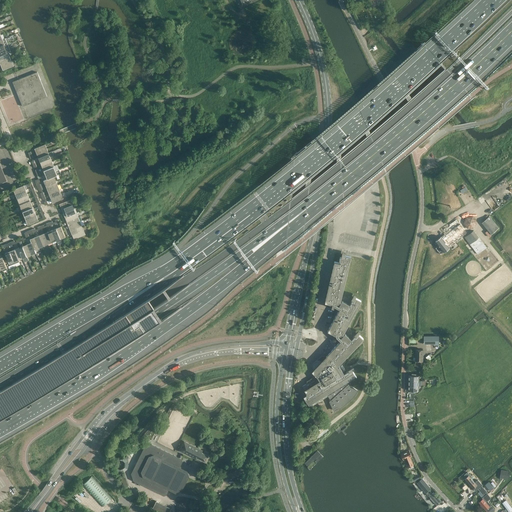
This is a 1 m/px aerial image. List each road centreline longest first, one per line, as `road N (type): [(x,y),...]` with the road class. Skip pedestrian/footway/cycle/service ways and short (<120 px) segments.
road 1 (motorway): [(0,397),(289,207),(511,10)]
road 2 (unclassified): [(381,80),(408,134),(422,198),(406,290),(403,415),(423,473),(458,511)]
road 3 (motorway): [(496,0),(347,136),(178,268)]
road 4 (motorway): [(0,427),(169,324),(324,197)]
road 5 (motorway): [(0,409),(324,197)]
road 6 (motorway): [(324,197),(511,32)]
road 7 (tertiary): [(315,230),(328,116),(322,64),(299,0)]
road 8 (motorway): [(178,268),(0,387)]
road 9 (motorway): [(178,268),(0,365)]
road 10 (track): [(436,0),(406,28),(405,47),(460,112),(499,117)]
road 11 (primary): [(302,511),(287,430),(295,353)]
road 12 (primary): [(282,367),(277,443),(295,511)]
road 13 (primary): [(287,345),(207,349),(167,368)]
